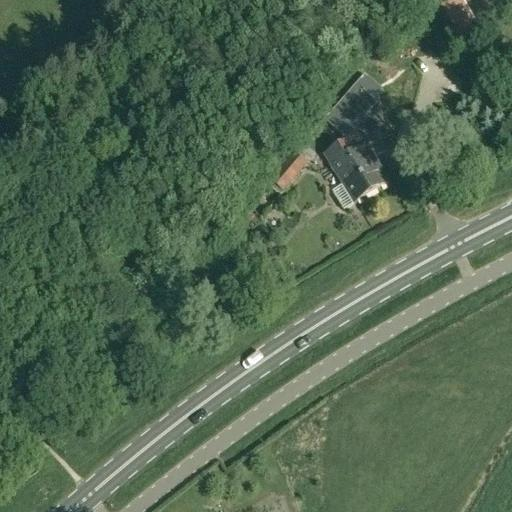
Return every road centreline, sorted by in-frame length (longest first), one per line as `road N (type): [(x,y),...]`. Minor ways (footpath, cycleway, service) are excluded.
road 1 (secondary): [(72,511),(233,383),(409,274),(511,222)]
road 2 (unclassified): [(139,511),(299,389),(511,266)]
